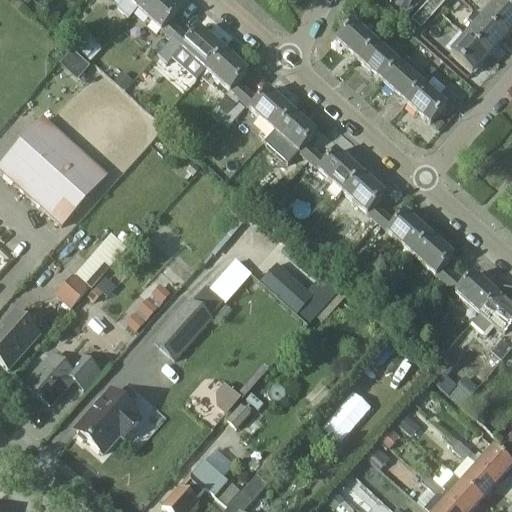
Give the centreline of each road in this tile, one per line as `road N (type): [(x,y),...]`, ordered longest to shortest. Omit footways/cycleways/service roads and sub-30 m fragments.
road 1 (residential): [(419,177),(287,59)]
road 2 (residential): [(419,177),(511,78)]
road 3 (residential): [(511,262),(419,177)]
